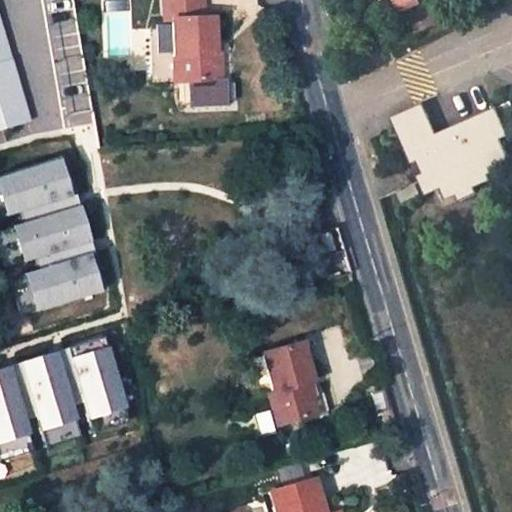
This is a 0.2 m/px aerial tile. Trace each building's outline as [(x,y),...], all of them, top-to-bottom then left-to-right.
[(41,0),(45,25),(74,21),(71,0),(41,0)] [(182,57),(183,81),(192,80),(213,79),(217,79),(212,17),(203,18),(201,0),(161,0),(163,20),(171,20),(174,57),(182,57)] [(421,0),(409,0),(400,4),(403,11),(422,2),(421,0)] [(450,9),(412,25),(416,35),(454,18),(450,9)] [(0,131),(31,123),(0,15),(0,131)] [(183,81),(182,57),(174,57),(176,82),(183,81)] [(502,120),(511,115),(511,104),(510,101),(497,107),(502,120)] [(423,102),(391,117),(404,147),(410,144),(402,124),(428,112),(423,102)] [(459,201),(478,193),(475,187),(491,180),(489,174),(501,169),(499,164),(510,159),(502,138),(509,136),(502,120),(497,107),(496,106),(437,133),(428,112),(402,124),(410,144),(404,147),(412,164),(418,161),(423,173),(417,176),(425,195),(441,188),(446,200),(457,195),(459,201)] [(63,158),(0,175),(0,182),(8,213),(74,195),(63,158)] [(81,206),(15,226),(25,261),(92,241),(81,206)] [(93,254),(24,273),(35,309),(105,291),(93,254)] [(314,393),(299,342),(261,354),(272,393),(266,395),(275,427),(328,412),(322,391),(314,393)] [(111,348),(69,359),(86,420),(129,408),(111,348)] [(63,352),(17,363),(39,430),(80,420),(63,352)] [(14,367),(0,370),(0,444),(33,435),(14,367)] [(268,492),(274,511),(322,511),(312,479),(268,492)]
